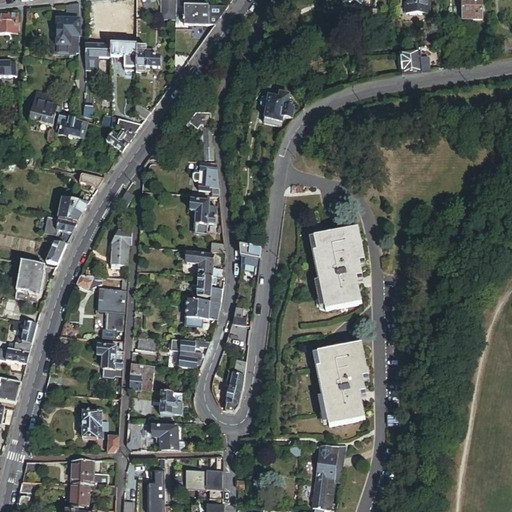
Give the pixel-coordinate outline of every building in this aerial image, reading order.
[(140,0),(146,12),(156,7),(152,0),(140,0)] [(361,14),(362,11),(361,9),(359,8),(360,5),(358,4),(358,0),(338,0),(333,27),(343,29),(343,25),(354,27),(356,14),(360,14),(361,14)] [(406,0),(406,15),(431,15),(431,0),(406,0)] [(465,0),(466,20),(484,19),(483,0),(465,0)] [(72,21),(81,21),(81,4),(72,5),(72,21)] [(216,28),(217,25),(229,9),(195,8),(186,7),(186,27),(216,28)] [(0,33),(19,35),(20,15),(12,15),(12,16),(4,16),(4,20),(4,22),(0,22),(0,33)] [(72,42),(82,42),(81,21),(72,21),(59,21),(59,47),(72,47),(72,42)] [(356,41),(366,42),(368,30),(358,28),(356,41)] [(139,49),(148,49),(148,36),(138,36),(139,46),(139,49)] [(257,54),(266,62),(273,53),(263,44),(257,54)] [(87,71),(100,71),(99,59),(113,59),(113,58),(112,46),(87,46),(87,71)] [(132,70),(139,70),(139,50),(139,49),(139,46),(112,46),(113,58),(132,58),(132,70)] [(161,61),(153,61),(153,55),(149,55),(149,50),(139,50),(139,70),(139,78),(148,78),(148,72),(161,72),(161,61)] [(405,77),(425,74),(423,62),(421,55),(402,58),(405,77)] [(432,72),(430,61),(423,62),(425,74),(432,72)] [(0,77),(23,75),(22,62),(0,63),(0,77)] [(285,119),(295,120),(296,111),(293,110),(293,106),(290,105),(291,97),(280,96),(280,100),(273,100),(270,99),(269,102),(269,110),(267,127),(285,128),(285,119)] [(58,119),(55,119),(57,110),(51,109),(52,101),(40,99),(34,127),(56,130),(58,119)] [(88,119),(95,121),(98,111),(90,109),(88,119)] [(139,118),(147,121),(153,113),(139,109),(139,118)] [(65,127),(68,127),(68,124),(70,125),(70,121),(62,120),(60,129),(64,130),(65,127)] [(73,139),(87,142),(89,132),(91,125),(70,121),(70,125),(68,124),(68,127),(65,127),(64,130),(63,140),(73,141),(73,139)] [(206,163),(215,162),(212,121),(195,121),(189,130),(198,135),(200,132),(203,132),(204,143),(201,144),(201,148),(205,148),(206,163)] [(132,125),(120,124),(119,132),(125,132),(131,133),(132,125)] [(186,134),(195,140),(198,135),(189,130),(186,134)] [(109,143),(123,153),(138,134),(131,133),(125,132),(123,135),(121,133),(119,136),(115,134),(114,135),(110,131),(107,136),(111,139),(109,143)] [(221,200),(219,179),(218,166),(204,165),(204,176),(200,176),(197,177),(197,181),(198,183),(203,184),(202,193),(213,194),(213,191),(216,191),(216,197),(211,197),(211,199),(221,200)] [(100,190),(103,186),(106,180),(83,175),(82,184),(92,185),(100,190)] [(120,205),(127,210),(135,197),(128,193),(120,205)] [(62,219),(80,223),(86,213),(90,205),(65,201),(62,219)] [(209,227),(217,228),(218,214),(216,212),(211,211),(211,205),(207,204),(194,203),(193,214),(198,215),(196,236),(208,237),(209,227)] [(75,233),(80,223),(62,219),(42,216),(40,227),(67,232),(65,237),(67,238),(72,240),(75,233)] [(355,280),(361,279),(359,269),(357,265),(362,264),(354,233),(311,244),(314,258),(312,258),(319,286),(325,309),(326,314),(361,305),(356,285),(355,280)] [(132,246),(133,234),(122,234),(121,234),(115,245),(117,245),(130,246),(132,246)] [(241,245),(255,245),(255,237),(241,238),(241,245)] [(49,263),(61,265),(69,245),(58,243),(49,263)] [(312,258),(314,258),(311,244),(306,245),(309,259),(312,258)] [(122,267),(128,268),(130,246),(117,245),(115,269),(122,269),(122,267)] [(212,255),(226,257),(225,246),(212,246),(212,255)] [(260,273),(262,249),(241,247),(241,259),(243,259),(251,260),(250,272),(260,273)] [(225,274),(214,273),(214,259),(196,258),(196,269),(199,270),(199,280),(217,282),(225,283),(225,274)] [(316,287),(319,286),(312,258),(309,259),(316,287)] [(251,260),(243,259),(242,272),(260,274),(260,273),(250,272),(251,260)] [(45,296),(47,283),(49,272),(47,271),(48,266),(24,262),(19,292),(30,293),(32,297),(41,298),(45,296)] [(79,286),(90,290),(95,279),(95,277),(83,276),(79,286)] [(103,279),(95,279),(90,290),(93,290),(103,286),(103,279)] [(213,288),(217,288),(217,282),(199,280),(198,299),(213,300),(213,288)] [(320,311),(325,309),(319,286),(316,287),(314,287),(320,311)] [(124,317),(127,318),(129,292),(100,290),(98,316),(107,316),(124,317)] [(216,311),(218,311),(219,305),(190,303),(189,312),(188,328),(203,330),(204,322),(210,322),(210,319),(215,320),(216,311)] [(216,311),(215,320),(210,319),(210,322),(219,322),(221,314),(222,306),(219,305),(218,311),(216,311)] [(233,328),(248,328),(248,320),(244,319),(244,312),(237,312),(233,328)] [(124,317),(107,316),(106,332),(123,333),(124,317)] [(21,331),(23,322),(17,321),(15,330),(21,331)] [(19,341),(23,342),(27,322),(23,321),(23,322),(21,331),(19,341)] [(24,342),(34,344),(40,324),(27,322),(23,342),(24,342)] [(74,340),(81,340),(82,326),(66,325),(62,339),(74,340)] [(244,351),(248,328),(233,328),(231,336),(227,347),(244,351)] [(59,349),(73,350),(74,340),(62,339),(59,349)] [(158,340),(139,339),(138,351),(157,352),(158,340)] [(172,352),(181,352),(182,343),(173,342),(172,352)] [(9,349),(32,353),(33,347),(23,346),(18,345),(13,343),(12,346),(10,346),(9,349)] [(204,361),(202,361),(202,358),(195,357),(196,352),(199,352),(199,349),(200,344),(182,343),(181,352),(179,371),(198,372),(198,369),(204,369),(204,361)] [(366,377),(371,376),(363,346),(320,357),(323,370),(321,371),(328,399),(334,422),(335,427),(370,418),(365,398),(364,394),(370,392),(367,382),(366,377)] [(0,359),(29,365),(32,353),(9,349),(0,347),(0,359)] [(121,371),(124,371),(125,355),(117,354),(117,351),(116,351),(116,349),(98,348),(98,359),(103,359),(102,371),(103,371),(114,372),(115,371),(121,371)] [(321,371),(323,370),(320,357),(315,358),(319,371),(321,371)] [(240,407),(243,393),(247,371),(248,365),(239,363),(236,377),(233,389),(231,398),(228,412),(237,414),(240,407)] [(130,391),(152,393),(153,374),(154,368),(132,366),(130,391)] [(326,400),(328,399),(321,371),(319,371),(326,400)] [(233,389),(236,377),(231,375),(228,388),(233,389)] [(48,393),(63,394),(67,379),(52,377),(48,393)] [(0,395),(0,400),(18,404),(24,383),(3,379),(0,395)] [(176,410),(178,410),(178,404),(182,404),(183,395),(162,394),(160,416),(172,417),(172,414),(176,414),(176,410)] [(329,423),(334,422),(328,399),(326,400),(323,401),(329,423)] [(134,411),(149,412),(149,401),(135,400),(134,411)] [(4,420),(13,422),(16,410),(6,409),(4,420)] [(104,431),(102,431),(103,415),(85,414),(83,441),(104,442),(104,431)] [(402,414),(392,414),(393,424),(403,423),(402,414)] [(161,453),(186,453),(186,442),(177,442),(177,430),(154,431),(154,441),(157,441),(161,441),(161,445),(161,453)] [(114,454),(119,447),(119,438),(108,437),(107,455),(114,454)] [(132,454),(140,447),(135,441),(126,447),(126,449),(130,454),(132,454)] [(350,479),(358,448),(348,449),(344,478),(350,479)] [(340,497),(344,478),(348,449),(328,449),(327,453),(327,457),(322,485),(322,489),(321,498),(320,502),(319,509),(322,509),(334,509),(343,509),(346,498),(340,497)] [(88,486),(106,487),(107,475),(92,474),(92,462),(73,462),(71,485),(88,486)] [(26,473),(38,472),(38,463),(28,464),(26,473)] [(124,496),(137,496),(138,481),(125,481),(124,496)] [(21,493),(34,493),(34,483),(24,482),(21,493)] [(73,509),(86,510),(88,486),(71,485),(70,509),(73,509)] [(106,496),(115,496),(116,487),(106,487),(106,496)] [(22,505),(31,505),(31,497),(22,497),(22,505)]
